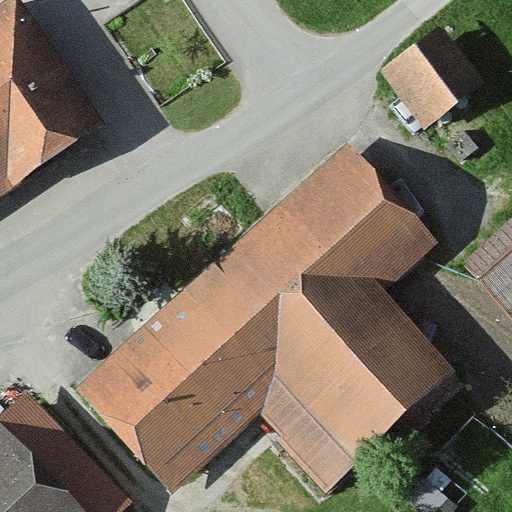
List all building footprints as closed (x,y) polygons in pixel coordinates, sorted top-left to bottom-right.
[(0,32),(0,220),(103,148),(14,23),(0,32)] [(381,92),(424,148),(482,104),(440,48),(381,92)] [(346,166),(76,410),(164,507),(251,428),(327,511),(343,511),(463,404),(382,316),(437,266),(346,166)] [(511,237),(460,284),(511,341),(511,237)] [(0,511),(125,511),(26,414),(0,440),(0,511)]
